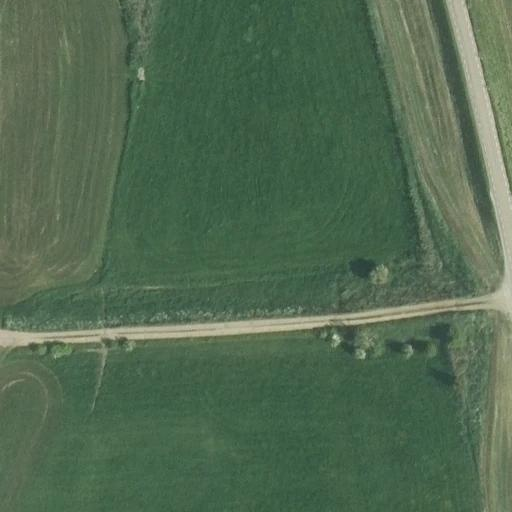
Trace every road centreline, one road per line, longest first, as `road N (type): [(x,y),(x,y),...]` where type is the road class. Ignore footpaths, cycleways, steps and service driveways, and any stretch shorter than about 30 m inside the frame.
road 1 (track): [(504,299),(362,321),(0,338)]
road 2 (tertiary): [(511,249),(453,0)]
